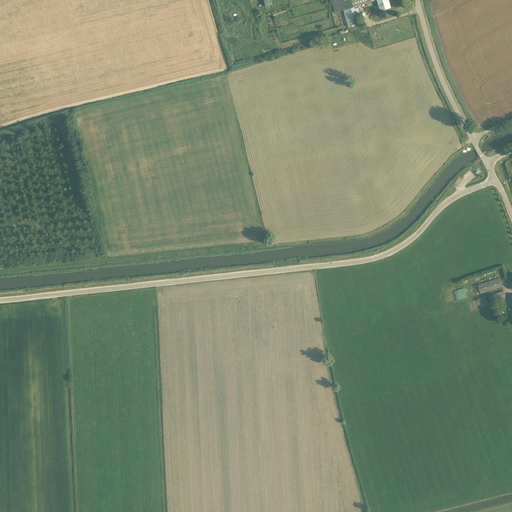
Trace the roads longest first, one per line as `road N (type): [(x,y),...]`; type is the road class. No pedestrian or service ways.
road 1 (tertiary): [(0,300),(364,262),(410,241),(459,194),(494,180)]
road 2 (unclassified): [(472,139),(434,61),(416,0)]
